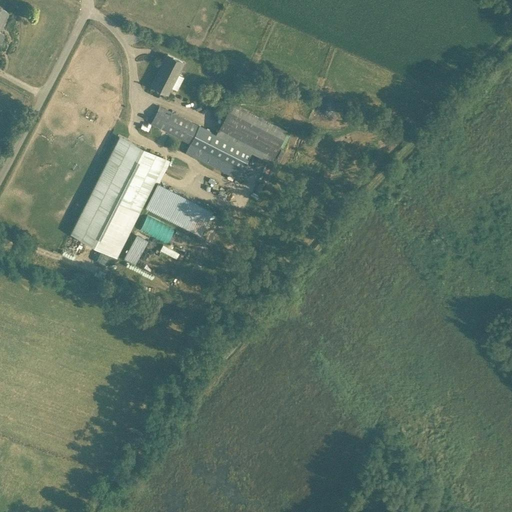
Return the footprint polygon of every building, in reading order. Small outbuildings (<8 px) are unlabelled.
[(183,76),(177,72),(183,61),(167,53),(152,84),(167,92),(170,85),(177,89),(183,76)] [(233,72),(234,80),(241,79),(240,71),(233,72)] [(231,101),(230,102),(216,132),(199,123),(198,125),(174,113),(160,106),(151,122),(190,141),(185,151),(237,178),(251,151),(270,160),(286,127),(231,101)] [(120,133),(71,232),(116,255),(164,159),(166,156),(120,133)] [(168,242),(174,228),(145,216),(139,230),(168,242)] [(184,224),(198,231),(201,226),(187,218),(184,224)] [(138,258),(146,243),(135,237),(127,252),(138,258)] [(160,249),(176,257),(177,256),(179,252),(163,243),(160,249)]
